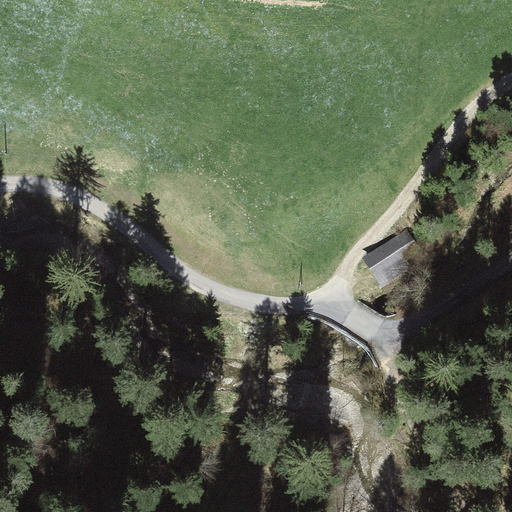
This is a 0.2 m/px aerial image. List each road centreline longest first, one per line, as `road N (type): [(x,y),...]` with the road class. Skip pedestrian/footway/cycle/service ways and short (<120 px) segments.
road 1 (track): [(511,79),(466,116),(327,306)]
road 2 (track): [(511,260),(388,343),(327,306)]
road 3 (track): [(465,511),(402,413),(388,343)]
